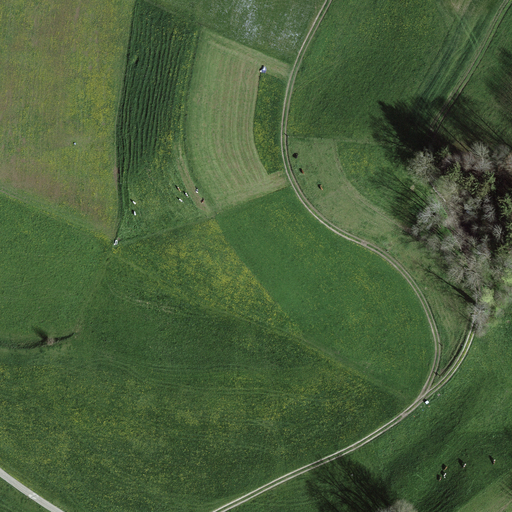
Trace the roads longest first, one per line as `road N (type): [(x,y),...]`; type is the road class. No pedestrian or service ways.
road 1 (track): [(219,511),(390,425),(418,402),(437,358),(431,319),(409,278),(388,256),(312,211),(285,159),(290,87),(329,0)]
road 2 (track): [(418,402),(454,369),(478,305),(466,249),(424,156),(511,0)]
